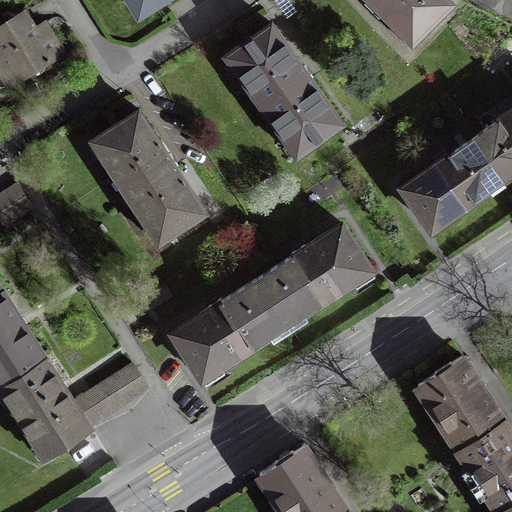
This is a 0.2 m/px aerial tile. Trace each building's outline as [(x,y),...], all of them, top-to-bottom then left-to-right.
[(130,0),(139,13),(160,0),(130,0)] [(453,2),(451,0),(370,0),(413,42),(453,2)] [(511,0),(471,0),(511,21),(511,0)] [(34,29),(23,12),(0,25),(0,69),(9,84),(63,51),(44,22),(34,29)] [(342,122),(311,78),(313,76),(304,64),(302,66),(271,23),(226,54),(296,154),(342,122)] [(501,117),(475,135),(502,175),(511,168),(511,106),(500,115),(501,117)] [(205,211),(176,166),(178,165),(170,152),(168,154),(138,109),(88,141),(155,243),(205,211)] [(502,175),(475,135),(448,154),(447,152),(435,161),(436,162),(403,186),(432,227),(434,226),(431,222),(452,208),(455,212),(489,188),(487,185),(502,175)] [(0,226),(33,206),(17,182),(0,192),(0,226)] [(371,268),(341,223),(305,246),(304,244),(292,252),(293,253),(258,276),(287,321),(319,301),(320,304),(340,291),(338,289),(371,268)] [(254,342),(287,321),(258,276),(222,299),(221,297),(208,305),(209,307),(173,330),(202,375),(235,355),(237,358),(256,345),(254,342)] [(45,356),(2,288),(0,288),(0,383),(0,384),(45,356)] [(503,418),(460,355),(418,383),(459,446),(503,418)] [(73,400),(45,356),(0,384),(45,454),(89,426),(88,424),(73,400)] [(148,386),(133,362),(73,400),(88,424),(148,386)] [(459,446),(500,510),(511,501),(511,431),(503,418),(459,446)] [(342,511),(347,509),(304,444),(260,473),(285,511),(342,511)] [(511,511),(511,501),(500,510),(501,511),(511,511)]
